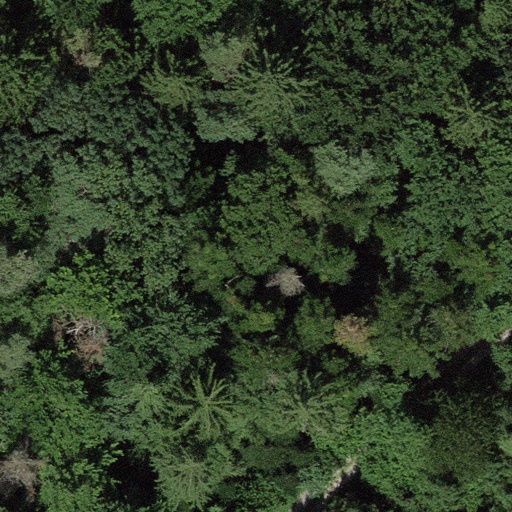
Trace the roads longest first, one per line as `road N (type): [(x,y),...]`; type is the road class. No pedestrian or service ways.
road 1 (track): [(511,101),(259,53),(0,77)]
road 2 (track): [(303,511),(327,478),(511,295)]
